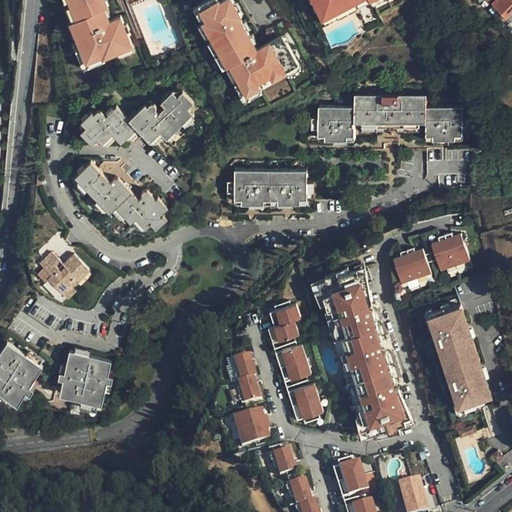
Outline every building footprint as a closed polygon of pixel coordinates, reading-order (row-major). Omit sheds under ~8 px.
[(76,13),(70,0),(64,0),(70,15),(76,13)] [(70,0),(76,13),(70,15),(75,27),(73,28),(76,34),(84,57),(101,50),(102,53),(132,42),(121,13),(108,17),(102,3),(107,2),(106,0),(70,0)] [(199,6),(210,0),(203,0),(193,6),(201,21),(202,21),(206,19),(199,6)] [(221,0),(220,1),(219,0),(210,0),(199,6),(206,19),(202,21),(209,33),(212,40),(227,65),(230,63),(238,77),(245,90),(258,83),(255,78),(268,71),(282,63),(285,68),(297,61),(282,34),(257,48),(239,16),(242,14),(234,0),(221,0)] [(320,0),(331,17),(359,0),(320,0)] [(380,0),(359,0),(331,17),(334,23),(370,0),(377,0),(378,1),(380,0)] [(511,0),(489,0),(492,3),(494,1),(508,15),(511,10),(511,0)] [(75,27),(70,15),(64,17),(69,30),(73,28),(75,27)] [(209,33),(202,21),(201,21),(196,24),(203,37),(209,33)] [(84,57),(76,34),(69,37),(80,65),(103,56),(102,53),(101,50),(84,57)] [(227,65),(212,40),(206,43),(220,69),(227,65)] [(297,61),(285,68),(288,74),(300,67),(297,61)] [(282,63),(268,71),(271,76),(285,68),(282,63)] [(245,90),(238,77),(232,80),(242,98),(261,88),(258,83),(245,90)] [(146,100),(130,116),(139,124),(152,136),(161,126),(169,134),(193,108),(188,104),(195,98),(183,87),(177,92),(172,87),(161,98),(165,102),(159,108),(155,104),(156,103),(156,101),(155,100),(153,99),(152,99),(151,100),(150,101),(150,103),(150,104),(146,100)] [(357,90),(357,102),(358,118),(429,117),(429,102),(429,89),(357,90)] [(466,101),(429,102),(429,117),(429,134),(467,134),(466,123),(473,123),(473,112),(466,112),(466,101)] [(139,124),(130,116),(116,102),(109,110),(105,105),(104,104),(102,104),(101,103),(101,104),(97,108),(94,106),(82,118),(88,124),(85,127),(97,139),(100,136),(104,140),(114,130),(124,140),(139,124)] [(358,118),(357,102),(319,102),(319,114),(311,114),(311,126),(320,126),(320,136),(358,135),(358,118)] [(112,209),(132,186),(121,176),(120,175),(118,175),(116,175),(115,175),(114,176),(113,177),(91,157),(68,182),(72,185),(82,194),(93,204),(103,214),(106,216),(109,212),(112,209)] [(315,187),(315,176),(308,176),(308,165),(236,165),(236,176),(228,176),(228,187),(236,188),(236,199),(308,198),(308,187),(315,187)] [(71,189),(71,190),(79,197),(82,194),(72,185),(71,186),(71,187),(71,189)] [(142,196),(132,186),(112,209),(121,217),(129,224),(130,224),(132,222),(133,220),(135,217),(148,228),(153,222),(156,225),(167,214),(163,211),(169,205),(158,196),(157,197),(152,193),(149,195),(148,194),(147,194),(146,193),(145,193),(144,193),(143,194),(143,195),(142,196)] [(103,214),(93,204),(90,208),(98,214),(99,215),(101,215),(102,214),(103,214)] [(112,209),(109,212),(116,218),(117,218),(118,219),(119,219),(120,218),(121,217),(112,209)] [(135,217),(133,220),(143,229),(148,228),(135,217)] [(456,237),(450,238),(458,265),(471,261),(464,235),(456,237)] [(458,265),(450,238),(444,240),(436,243),(444,269),(458,265)] [(421,249),(413,252),(421,276),(436,272),(428,247),(421,249)] [(74,249),(64,260),(67,262),(63,267),(60,265),(64,260),(53,249),(41,261),(53,271),(49,275),(67,291),(75,283),(91,265),(74,249)] [(421,276),(413,252),(406,254),(398,257),(406,281),(421,276)] [(366,260),(364,260),(358,262),(359,266),(362,265),(364,271),(368,270),(366,260)] [(328,269),(330,275),(352,268),(350,262),(328,269)] [(368,400),(404,393),(401,387),(396,389),(393,380),(388,382),(379,353),(384,352),(380,338),(375,340),(366,311),(371,309),(369,303),(374,301),(368,270),(364,271),(362,265),(359,266),(352,268),(330,275),(319,278),(332,301),(337,299),(342,319),(347,317),(356,345),(351,347),(356,360),(360,359),(369,387),(365,389),(368,400)] [(75,283),(67,291),(71,295),(79,287),(75,283)] [(66,314),(60,310),(40,296),(29,312),(55,329),(66,314)] [(276,306),(280,322),(296,317),(303,315),(299,299),(276,306)] [(461,395),(466,409),(486,402),(485,399),(494,396),(462,302),(446,307),(445,305),(432,309),(437,324),(433,325),(437,336),(440,335),(457,384),(453,385),(457,396),(461,395)] [(270,308),(275,323),(280,322),(276,306),(270,308)] [(375,340),(380,338),(384,337),(375,308),(371,309),(366,311),(375,340)] [(280,322),(275,323),(279,338),(301,332),(296,317),(280,322)] [(347,317),(342,319),(338,320),(347,348),(351,347),(356,345),(347,317)] [(96,332),(97,323),(65,320),(63,333),(87,335),(88,332),(96,332)] [(275,323),(270,325),(275,340),(279,338),(275,323)] [(457,384),(440,335),(437,336),(453,385),(457,384)] [(46,362),(43,361),(29,351),(12,339),(5,350),(0,346),(0,381),(5,385),(23,397),(30,386),(35,389),(43,376),(39,373),(46,362)] [(286,362),(308,355),(304,341),(282,348),(286,362)] [(29,351),(43,361),(46,355),(32,346),(29,351)] [(282,363),(286,362),(282,348),(278,349),(282,363)] [(255,373),(258,372),(251,350),(236,355),(239,362),(243,377),(255,373)] [(388,382),(393,380),(398,379),(389,350),(384,352),(379,353),(388,382)] [(114,356),(93,354),(76,352),(73,352),(72,365),(66,365),(65,380),(70,381),(69,394),(88,396),(105,397),(111,397),(111,385),(117,385),(118,371),(113,371),(114,356)] [(312,370),(308,355),(286,362),(290,376),(312,370)] [(360,359),(356,360),(351,362),(360,390),(365,389),(369,387),(360,359)] [(239,378),(243,377),(239,362),(235,364),(239,378)] [(290,376),(286,362),(282,363),(286,378),(290,376)] [(262,394),(255,373),(243,377),(239,378),(242,386),(246,399),(262,394)] [(298,401),(319,395),(315,381),(294,387),(298,401)] [(246,399),(242,386),(238,387),(242,401),(246,399)] [(293,402),(298,401),(294,387),(289,388),(293,402)] [(414,416),(404,393),(368,400),(371,411),(366,413),(369,437),(375,435),(401,427),(407,425),(412,424),(410,418),(414,416)] [(301,412),(323,408),(319,395),(298,401),(301,412)] [(236,424),(267,418),(269,416),(268,412),(264,413),(262,405),(233,413),(236,424)] [(412,424),(407,425),(407,427),(417,424),(414,416),(410,418),(412,424)] [(270,419),(269,418),(267,418),(236,424),(238,429),(270,419)] [(272,427),(270,419),(238,429),(243,445),(271,437),(269,428),(272,427)] [(477,423),(461,429),(463,436),(479,431),(477,423)] [(375,435),(376,438),(402,431),(401,427),(375,435)] [(402,431),(376,438),(378,442),(403,434),(402,431)] [(298,467),(292,445),(273,451),(277,465),(281,464),(283,471),(298,467)] [(506,456),(500,449),(493,454),(499,462),(506,456)] [(341,465),(345,480),(367,474),(363,460),(341,465)] [(336,467),(340,481),(345,480),(341,465),(336,467)] [(300,501),(314,497),(308,474),(290,479),(297,502),(300,501)] [(367,474),(345,480),(349,494),(371,488),(367,474)] [(422,511),(428,511),(420,477),(398,482),(405,511),(422,511)] [(345,480),(340,481),(344,495),(349,494),(345,480)] [(320,511),(317,496),(314,497),(300,501),(303,511),(320,511)] [(352,502),(354,511),(375,511),(378,511),(373,496),(352,502)]
